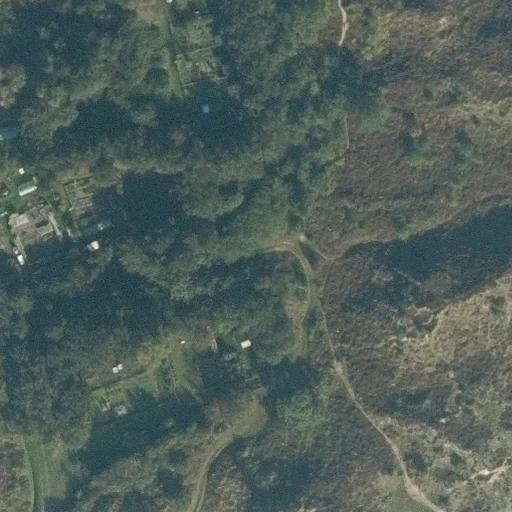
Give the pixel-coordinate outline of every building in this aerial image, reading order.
[(227,32),(219,34),(221,42),(229,40),(227,32)] [(234,62),(226,64),(228,72),(236,70),(234,62)] [(239,82),(232,83),(233,91),(241,90),(239,82)] [(245,108),(238,109),(239,117),(247,116),(245,108)] [(174,157),(157,159),(158,170),(176,168),(174,157)] [(100,175),(69,184),(83,231),(115,221),(100,175)] [(178,180),(168,182),(171,195),(181,193),(178,180)] [(13,214),(37,265),(71,249),(46,198),(13,214)] [(78,247),(65,254),(70,262),(71,264),(84,256),(83,255),(78,247)] [(203,328),(194,330),(196,338),(205,336),(203,328)] [(246,328),(233,333),(236,341),(241,339),(248,337),(249,337),(246,328)] [(140,405),(128,379),(92,395),(104,421),(140,405)] [(130,443),(150,440),(147,426),(127,430),(130,443)]
